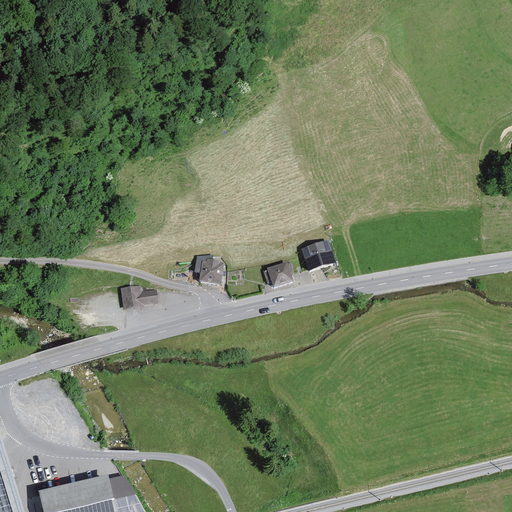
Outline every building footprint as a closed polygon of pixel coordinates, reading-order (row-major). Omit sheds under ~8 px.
[(304,252),(311,275),(338,266),(331,244),(304,252)] [(204,276),(202,287),(224,290),(227,265),(215,264),(215,259),(200,257),(197,276),(204,276)] [(274,284),(277,291),(296,286),(290,266),(265,273),(269,285),(274,284)] [(141,289),(123,292),(126,313),(160,307),(157,293),(142,295),(141,289)] [(12,511),(0,471),(0,511),(12,511)] [(118,511),(109,475),(38,492),(43,511),(118,511)]
